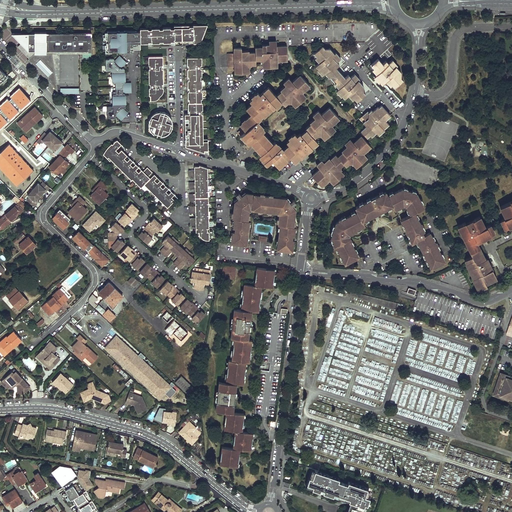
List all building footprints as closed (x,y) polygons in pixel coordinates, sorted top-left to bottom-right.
[(204,30),(204,24),(193,25),(193,26),(189,26),(189,25),(174,25),(174,28),(170,28),(170,27),(163,27),(163,28),(159,28),(159,27),(151,28),(151,29),(148,29),(148,28),(140,28),(140,31),(140,42),(148,42),(148,40),(151,40),(151,41),(152,41),(152,42),(160,42),(159,40),(163,40),(163,42),(171,42),(171,39),(174,39),(174,40),(174,41),(174,43),(179,43),(179,40),(182,39),(185,39),(185,43),(190,43),(197,43),(197,40),(197,38),(202,38),(205,30),(204,30)] [(140,42),(140,31),(119,31),(119,34),(116,34),(116,31),(105,32),(105,52),(112,52),(112,50),(123,50),(122,49),(124,49),(124,50),(124,51),(134,51),(134,49),(140,49),(140,42)] [(21,33),(12,33),(21,43),(29,50),(35,49),(35,53),(29,58),(28,59),(58,91),(57,83),(53,53),(54,53),(53,50),(75,51),(75,43),(78,43),(78,51),(79,51),(79,43),(89,43),(89,48),(92,48),(92,33),(47,33),(47,32),(35,32),(35,33),(21,33)] [(21,43),(18,46),(29,58),(35,53),(35,49),(29,50),(21,43)] [(57,83),(60,83),(60,53),(89,53),(89,48),(89,43),(79,43),(79,51),(78,51),(78,43),(75,43),(75,51),(53,50),(54,53),(53,53),(57,83)] [(233,53),(227,53),(227,67),(234,66),(234,73),(242,73),(242,71),(249,70),(249,65),(255,65),(255,59),(262,59),(262,65),(269,65),(269,67),(276,67),(276,61),(280,61),(281,59),(283,61),(286,60),(286,46),(276,46),(268,46),(268,44),(261,45),(261,46),(255,47),(255,52),(248,52),(248,50),(241,51),(241,53),(233,53)] [(322,45),(314,53),(319,58),(317,59),(319,62),(316,65),(319,68),(317,70),(320,72),(321,71),(323,73),(325,72),(327,75),(328,76),(329,76),(330,76),(331,76),(338,70),(336,67),(339,64),(336,61),(339,59),(336,55),(335,56),(333,54),(334,53),(329,48),(327,50),(322,45)] [(163,56),(148,57),(149,66),(150,66),(150,69),(149,69),(149,84),(150,84),(150,88),(149,88),(149,96),(150,96),(150,100),(154,100),(158,99),(159,97),(159,92),(163,92),(163,91),(163,89),(163,88),(162,88),(162,87),(161,87),(161,84),(163,84),(163,69),(161,69),(161,66),(161,65),(163,65),(163,56)] [(385,79),(387,81),(389,80),(393,85),(402,77),(397,73),(399,70),(395,65),(397,64),(392,59),(388,62),(385,59),(382,62),(377,56),(370,63),(375,68),(374,70),(376,72),(379,75),(381,73),(383,76),(379,79),(382,82),(385,79)] [(109,59),(105,59),(106,70),(111,70),(112,72),(113,85),(115,84),(116,92),(113,92),(113,104),(112,106),(107,106),(107,118),(110,117),(110,118),(115,118),(116,117),(116,115),(115,115),(116,114),(121,119),(127,113),(122,108),(123,107),(123,108),(124,108),(125,107),(125,103),(124,96),(125,96),(125,94),(124,93),(122,93),(122,92),(130,92),(130,84),(122,84),(122,82),(124,82),(125,81),(125,80),(124,80),(124,73),(125,73),(125,69),(123,68),(122,68),(121,68),(120,67),(125,62),(120,57),(115,62),(114,61),(114,59),(113,58),(109,58),(109,59)] [(208,149),(208,141),(203,141),(203,138),(203,114),(202,114),(202,110),(202,102),(201,102),(201,98),(202,98),(202,91),(201,91),(201,87),(202,87),(202,68),(201,68),(201,65),(202,65),(201,57),(187,57),(187,65),(189,65),(189,68),(187,68),(187,76),(190,76),(190,80),(187,80),(188,87),(190,87),(190,90),(189,90),(189,91),(188,91),(188,99),(190,99),(190,102),(188,102),(188,110),(190,110),(190,113),(188,114),(185,114),(185,118),(188,118),(188,121),(188,124),(185,124),(185,133),(185,143),(189,143),(189,147),(204,152),(204,150),(208,149)] [(338,70),(331,76),(336,81),(343,75),(338,70)] [(379,75),(376,72),(372,75),(378,80),(379,79),(383,76),(381,73),(379,75)] [(243,127),(237,132),(245,140),(246,140),(248,143),(250,141),(252,143),(253,142),(254,143),(265,134),(262,131),(264,129),(262,126),(261,127),(258,124),(260,122),(257,120),(263,115),(263,116),(275,106),(281,101),(284,104),(288,100),(292,104),(298,99),(299,101),(305,96),(301,91),(303,89),(304,87),(306,87),(309,84),(299,74),(291,81),(286,86),(285,85),(279,90),(280,91),(275,95),(268,86),(259,94),(262,96),(259,99),(257,97),(254,99),(252,98),(249,100),(251,103),(246,108),(251,114),(240,124),(243,127)] [(336,81),(334,83),(339,88),(337,89),(339,91),(338,93),(341,96),(342,95),(344,97),(348,94),(350,97),(352,95),(357,101),(365,93),(360,88),(363,85),(358,80),(357,81),(355,79),(356,78),(353,75),(351,77),(348,75),(345,78),(343,75),(336,81)] [(286,86),(291,81),(288,77),(282,82),(285,85),(286,86)] [(365,112),(358,118),(365,125),(360,130),(366,137),(372,132),(372,133),(375,131),(376,132),(379,130),(381,132),(384,129),(383,128),(388,123),(384,119),(387,116),(386,115),(388,112),(381,105),(379,107),(378,106),(373,111),(371,109),(368,112),(369,113),(367,115),(365,112)] [(269,139),(259,148),(260,150),(259,151),(261,153),(259,155),(262,158),(261,159),(265,165),(271,160),(278,168),(290,157),(293,161),(299,155),(301,157),(304,154),(303,153),(305,151),(303,148),(306,146),(309,149),(312,147),(311,146),(317,141),(314,137),(318,133),(322,137),(328,133),(329,133),(334,129),(330,124),(333,121),(333,119),(335,119),(338,117),(328,106),(320,113),(315,118),(314,117),(308,122),(309,123),(305,127),(306,128),(300,134),(299,132),(296,135),(294,132),(288,137),(289,138),(286,141),(288,144),(283,149),(280,146),(279,147),(276,144),(277,143),(274,140),(272,142),(269,139)] [(35,107),(18,124),(23,130),(31,123),(32,126),(43,115),(35,107)] [(315,118),(320,113),(317,110),(312,115),(314,117),(315,118)] [(164,112),(163,112),(161,111),(160,111),(158,111),(157,112),(155,112),(154,113),(153,114),(152,115),(151,116),(152,117),(150,120),(149,120),(149,122),(149,123),(149,125),(149,126),(149,127),(150,129),(151,130),(152,131),(153,132),(154,133),(154,132),(157,133),(161,134),(160,135),(161,135),(162,135),(164,135),(165,134),(167,133),(168,132),(169,131),(170,130),(171,129),(171,128),(172,127),(170,126),(171,122),(172,123),(172,122),(172,120),(171,119),(171,118),(170,116),(169,115),(168,114),(167,113),(166,113),(164,112)] [(31,123),(23,130),(26,132),(32,126),(31,123)] [(45,132),(37,141),(40,144),(43,140),(49,145),(56,136),(50,131),(48,134),(45,132)] [(254,143),(259,148),(269,139),(265,134),(254,143)] [(320,168),(312,176),(321,186),(324,183),(325,181),(327,181),(329,179),(333,184),(339,179),(338,178),(342,174),(338,168),(340,166),(341,167),(344,164),(345,165),(348,163),(346,162),(349,160),(354,166),(360,160),(361,162),(366,157),(362,153),(365,150),(365,148),(367,148),(370,146),(360,135),(353,142),(347,147),(346,145),(341,150),(342,152),(337,156),(335,154),(330,159),(328,158),(323,162),(324,164),(320,168)] [(56,136),(49,145),(55,150),(52,154),(55,157),(63,147),(60,144),(62,141),(56,136)] [(347,147),(353,142),(349,138),(344,143),(346,145),(347,147)] [(131,180),(132,179),(136,183),(141,187),(144,184),(167,207),(174,200),(171,197),(174,194),(171,191),(169,194),(166,191),(169,188),(166,185),(163,188),(160,185),(163,182),(160,180),(157,182),(154,180),(157,177),(154,174),(150,178),(148,177),(148,176),(152,172),(147,167),(143,171),(143,172),(141,170),(138,172),(136,169),(139,167),(136,164),(133,167),(130,164),(133,161),(130,158),(127,161),(124,158),(127,155),(121,150),(118,152),(116,150),(121,144),(117,140),(115,141),(114,142),(112,144),(112,143),(110,145),(109,146),(110,148),(105,153),(108,157),(111,160),(131,180)] [(60,156),(49,167),(57,174),(68,162),(65,160),(68,156),(66,154),(68,152),(71,155),(74,151),(68,144),(59,155),(60,156)] [(13,152),(6,159),(21,174),(28,167),(13,152)] [(324,164),(323,162),(321,160),(316,165),(320,168),(324,164)] [(206,240),(209,240),(209,231),(207,231),(207,228),(209,228),(207,168),(205,167),(199,165),(199,166),(194,166),(194,170),(189,170),(189,177),(194,177),(195,177),(195,178),(198,178),(199,181),(195,181),(195,182),(194,182),(189,182),(189,189),(195,189),(196,189),(196,190),(199,190),(199,193),(196,193),(196,194),(195,194),(189,194),(189,201),(195,201),(196,201),(196,202),(199,202),(199,205),(196,205),(196,206),(195,206),(189,206),(190,213),(195,213),(196,213),(196,214),(199,214),(199,216),(196,217),(196,218),(195,218),(190,218),(190,225),(196,225),(197,225),(197,227),(200,226),(200,228),(196,228),(196,232),(199,232),(199,235),(200,235),(201,237),(204,239),(206,240)] [(50,187),(43,181),(40,184),(38,182),(27,195),(29,197),(27,200),(34,206),(36,203),(35,202),(37,200),(44,192),(46,189),(47,190),(50,187)] [(101,181),(98,184),(99,186),(94,192),(90,196),(99,204),(108,195),(104,190),(107,186),(101,181)] [(339,258),(341,262),(355,255),(352,250),(351,246),(349,242),(347,239),(348,239),(347,235),(345,236),(343,233),(344,230),(348,229),(348,230),(351,228),(351,227),(353,226),(356,224),(361,222),(359,217),(361,216),(364,214),(376,209),(379,207),(384,205),(387,203),(389,202),(392,206),(394,205),(398,203),(402,201),(405,206),(407,209),(408,211),(398,217),(401,221),(403,225),(404,227),(403,227),(405,231),(406,230),(408,235),(407,235),(409,239),(414,237),(414,238),(416,241),(421,251),(423,254),(426,261),(428,265),(430,268),(443,261),(441,258),(439,254),(437,249),(435,246),(432,240),(431,237),(428,233),(422,235),(421,232),(423,231),(422,229),(420,226),(421,226),(419,222),(419,223),(416,218),(415,215),(414,213),(423,208),(421,203),(419,200),(416,194),(415,193),(411,192),(406,190),(403,189),(402,189),(393,193),(389,195),(387,196),(384,191),(381,193),(378,194),(369,199),(365,201),(362,203),(359,204),(355,206),(357,210),(355,211),(352,213),(345,216),(342,218),(341,217),(338,218),(339,219),(335,221),(333,224),(329,232),(327,235),(328,237),(330,240),(329,240),(332,247),(333,246),(335,250),(337,254),(339,258)] [(232,238),(231,243),(245,245),(246,240),(246,236),(248,227),(248,223),(249,221),(247,221),(247,218),(248,214),(248,211),(249,210),(250,208),(252,209),(258,209),(262,210),(266,211),(270,211),(276,212),(278,213),(279,215),(279,216),(279,219),(278,222),(278,225),(280,225),(280,227),(279,231),(278,240),(277,244),(276,249),(291,252),(292,246),(292,242),(294,234),(294,229),(294,227),(293,227),(293,225),(293,221),(295,210),(292,207),(291,205),(294,203),(295,203),(296,203),(296,202),(296,201),(295,200),(294,200),(293,201),(293,202),(290,204),(289,203),(286,199),(274,197),(270,196),(266,196),(261,195),(248,193),(244,195),(242,197),(240,194),(240,193),(239,192),(238,192),(237,193),(237,194),(237,195),(238,195),(239,195),(241,198),(239,199),(235,202),(234,212),(233,216),(233,219),(234,219),(234,221),(234,225),(232,234),(232,238)] [(79,196),(76,200),(78,201),(73,207),(69,211),(78,219),(87,209),(82,205),(85,202),(79,196)] [(511,200),(500,207),(505,217),(500,220),(505,229),(510,226),(509,222),(511,220),(511,200)] [(18,210),(21,208),(17,202),(16,203),(10,209),(3,215),(6,219),(7,217),(9,219),(11,222),(17,217),(14,214),(18,210)] [(132,203),(127,209),(128,209),(125,212),(131,218),(134,215),(136,212),(138,209),(132,203)] [(63,229),(71,219),(58,210),(51,220),(63,229)] [(96,225),(99,227),(105,219),(95,210),(82,226),(90,232),(96,225)] [(122,215),(118,220),(124,225),(126,223),(131,218),(125,212),(122,215)] [(3,215),(0,217),(0,218),(6,225),(9,222),(7,220),(6,219),(3,215)] [(472,278),(478,290),(487,285),(486,283),(485,282),(489,280),(489,282),(497,278),(492,268),(489,270),(487,267),(486,267),(484,264),(487,262),(485,258),(483,259),(482,256),(484,255),(477,242),(480,240),(477,235),(481,233),(481,235),(487,232),(489,236),(494,233),(490,224),(485,227),(480,216),(472,220),(473,220),(470,222),(470,224),(467,225),(466,224),(465,222),(458,226),(464,238),(465,237),(467,240),(465,241),(471,252),(470,252),(471,255),(464,259),(466,262),(465,263),(467,267),(469,266),(473,273),(471,274),(473,278),(472,278)] [(162,225),(154,218),(150,222),(151,223),(147,228),(154,234),(156,231),(157,231),(162,225)] [(115,221),(110,227),(116,232),(108,232),(108,237),(117,236),(117,233),(118,234),(119,232),(122,232),(124,229),(115,221)] [(138,235),(147,243),(152,237),(151,236),(154,234),(147,228),(143,232),(142,231),(138,235)] [(168,234),(162,241),(166,244),(164,246),(160,251),(163,254),(175,241),(168,234)] [(18,236),(12,241),(16,245),(21,240),(18,236)] [(28,236),(19,245),(27,254),(36,245),(28,236)] [(117,236),(108,237),(109,241),(116,241),(111,246),(117,251),(125,242),(122,240),(119,240),(118,238),(117,239),(117,236)] [(182,247),(175,241),(163,254),(167,257),(171,252),(173,250),(176,253),(182,247)] [(511,242),(508,244),(507,243),(498,247),(505,263),(511,259),(511,242)] [(128,245),(120,254),(125,259),(126,258),(129,261),(135,254),(130,250),(132,248),(128,245)] [(188,253),(182,247),(176,253),(179,256),(178,258),(173,263),(177,266),(188,253)] [(195,259),(188,253),(177,266),(180,269),(184,264),(186,262),(190,265),(195,259)] [(131,263),(137,269),(145,261),(140,256),(139,258),(135,254),(129,261),(132,263),(131,263)] [(148,263),(140,272),(145,277),(146,276),(149,278),(155,272),(150,267),(152,266),(148,263)] [(234,277),(236,267),(223,266),(222,275),(234,277)] [(273,270),(255,268),(254,277),(272,280),(273,277),(270,277),(270,274),(273,274),(273,270)] [(201,272),(192,271),(190,279),(195,279),(195,282),(194,288),(198,289),(201,272)] [(151,281),(157,287),(165,279),(160,274),(159,276),(155,272),(149,278),(152,281),(151,281)] [(210,273),(201,272),(198,289),(203,290),(204,283),(204,281),(209,281),(210,273)] [(132,275),(127,281),(133,287),(139,281),(132,275)] [(218,381),(215,410),(225,411),(223,428),(234,430),(232,447),(221,446),(219,464),(237,466),(237,463),(235,462),(235,459),(238,459),(239,448),(250,450),(252,439),(249,438),(249,435),(252,435),(252,432),(241,431),(243,421),(240,420),(240,417),(243,417),(243,413),(232,412),(234,395),(230,394),(230,392),(235,392),(235,384),(242,384),(243,378),(238,377),(239,375),(243,375),(245,362),(248,362),(250,350),(245,349),(245,346),(250,347),(251,340),(247,340),(249,323),(246,323),(246,320),(250,320),(251,311),(258,312),(259,305),(255,305),(255,303),(259,303),(261,286),(272,287),(272,280),(254,277),(253,285),(243,284),(240,309),(233,309),(229,338),(233,338),(230,360),(227,360),(224,382),(218,381)] [(168,281),(160,290),(165,295),(166,294),(169,296),(175,290),(170,285),(171,284),(168,281)] [(99,292),(105,298),(114,288),(109,282),(99,292)] [(53,294),(54,295),(42,306),(50,315),(62,304),(60,301),(67,295),(60,288),(53,294)] [(114,288),(105,298),(113,306),(123,296),(114,288)] [(171,299),(177,305),(185,297),(180,292),(179,293),(175,290),(169,296),(172,299),(171,299)] [(19,291),(10,300),(18,309),(27,300),(19,291)] [(100,301),(92,294),(89,298),(89,302),(94,307),(100,301)] [(62,304),(69,298),(67,295),(60,301),(62,304)] [(188,299),(180,308),(185,313),(186,312),(189,314),(195,308),(190,303),(191,302),(188,299)] [(99,304),(95,308),(102,314),(105,310),(99,304)] [(195,308),(189,314),(192,317),(191,317),(197,323),(205,314),(200,310),(199,311),(195,308)] [(108,309),(103,315),(110,321),(115,315),(108,309)] [(167,311),(162,317),(167,322),(172,316),(167,311)] [(176,319),(172,316),(167,322),(170,325),(174,321),(176,319)] [(170,325),(165,330),(171,335),(173,333),(182,341),(188,333),(180,325),(174,321),(170,325)] [(21,340),(13,331),(6,337),(6,336),(0,341),(0,351),(4,356),(7,353),(5,351),(12,344),(14,347),(21,340)] [(173,333),(171,335),(180,343),(182,341),(173,333)] [(86,341),(80,335),(77,337),(80,340),(72,347),(76,350),(80,354),(79,355),(83,358),(84,357),(91,350),(84,343),(86,341)] [(105,348),(159,399),(171,386),(116,336),(105,348)] [(50,341),(36,356),(50,369),(60,359),(53,352),(57,348),(50,341)] [(5,351),(7,353),(14,347),(12,344),(5,351)] [(80,354),(76,350),(74,352),(82,360),(83,358),(79,355),(80,354)] [(91,350),(84,357),(90,363),(97,356),(91,350)] [(129,376),(116,363),(113,367),(126,379),(129,376)] [(7,382),(6,387),(13,388),(13,385),(14,384),(16,384),(17,386),(18,387),(18,392),(23,392),(24,393),(30,387),(16,371),(14,373),(12,371),(4,379),(7,382)] [(57,384),(62,389),(66,393),(73,384),(60,372),(52,382),(56,385),(57,384)] [(181,376),(175,383),(188,394),(194,388),(181,376)] [(502,377),(497,391),(504,393),(503,395),(511,398),(511,378),(509,378),(509,379),(502,377)] [(128,387),(133,381),(130,378),(125,384),(128,387)] [(81,392),(84,401),(91,397),(105,403),(110,400),(108,394),(95,389),(92,382),(87,384),(89,388),(81,392)] [(139,412),(148,408),(142,396),(129,392),(126,402),(130,403),(131,401),(134,402),(135,404),(139,412)] [(176,412),(163,410),(163,411),(162,419),(162,421),(171,422),(170,425),(175,425),(176,412)] [(189,420),(178,432),(192,445),(199,437),(198,436),(193,431),(196,427),(189,420)] [(17,423),(14,434),(19,435),(19,433),(25,434),(24,437),(29,438),(29,436),(33,437),(36,427),(30,425),(29,426),(28,425),(28,424),(22,423),(21,424),(17,423)] [(47,429),(45,440),(63,444),(64,438),(65,438),(67,431),(61,430),(60,432),(54,430),(47,429)] [(84,431),(76,430),(73,445),(81,447),(94,449),(97,435),(83,433),(84,431)] [(109,441),(107,450),(117,452),(122,453),(121,456),(126,457),(127,450),(123,449),(124,443),(117,442),(117,443),(115,443),(115,442),(109,441)] [(154,466),(158,456),(151,453),(151,454),(149,453),(150,452),(138,446),(133,456),(154,466)] [(14,459),(5,463),(7,468),(16,464),(14,459)] [(19,466),(6,474),(9,478),(9,479),(12,484),(16,482),(12,476),(22,470),(19,466)] [(91,471),(86,470),(86,471),(62,466),(61,467),(60,466),(53,471),(62,484),(70,479),(76,475),(77,477),(81,483),(89,478),(91,471)] [(27,479),(22,470),(12,476),(16,482),(18,485),(27,479)] [(338,478),(314,470),(312,478),(308,477),(306,484),(312,486),(311,488),(319,491),(321,485),(324,486),(323,489),(329,491),(328,494),(333,495),(333,493),(349,498),(348,501),(350,501),(351,497),(353,498),(352,502),(363,506),(364,503),(367,504),(369,497),(367,496),(364,495),(366,489),(367,488),(347,481),(347,484),(338,481),(338,478)] [(46,486),(39,473),(38,473),(34,475),(37,480),(31,484),(36,492),(46,486)] [(89,478),(81,483),(86,490),(93,485),(89,478)] [(103,479),(95,478),(94,480),(99,486),(93,490),(98,497),(102,498),(105,496),(106,491),(119,493),(120,488),(124,488),(125,481),(106,478),(105,480),(103,479)] [(4,481),(7,490),(12,488),(9,480),(4,481)] [(79,494),(82,492),(76,484),(73,486),(79,494)] [(319,491),(328,494),(329,491),(323,489),(324,486),(321,485),(319,491)] [(15,489),(5,495),(12,507),(23,501),(16,490),(15,489)] [(86,490),(74,499),(78,505),(77,506),(79,509),(90,502),(86,496),(89,494),(86,490)] [(167,500),(158,492),(152,500),(164,510),(165,508),(166,509),(167,509),(168,511),(169,511),(178,511),(181,509),(171,501),(170,502),(168,502),(167,500)] [(351,497),(350,501),(346,511),(348,511),(350,509),(359,511),(363,511),(367,504),(364,503),(363,506),(352,502),(353,498),(351,497)] [(96,506),(92,500),(90,502),(79,509),(78,510),(79,511),(88,511),(92,509),(96,506)] [(150,511),(144,502),(128,511),(150,511)]
